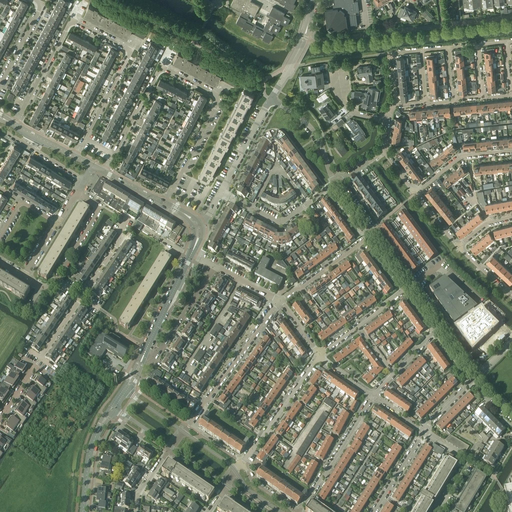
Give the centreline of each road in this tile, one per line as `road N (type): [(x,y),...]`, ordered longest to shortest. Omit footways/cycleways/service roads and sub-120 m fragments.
road 1 (residential): [(163,202),(219,98),(160,65),(104,173)]
road 2 (residential): [(74,157),(129,50),(70,20),(14,125)]
road 3 (residential): [(183,432),(279,302)]
road 4 (residential): [(372,395),(298,511)]
road 5 (residential): [(318,357),(241,464)]
